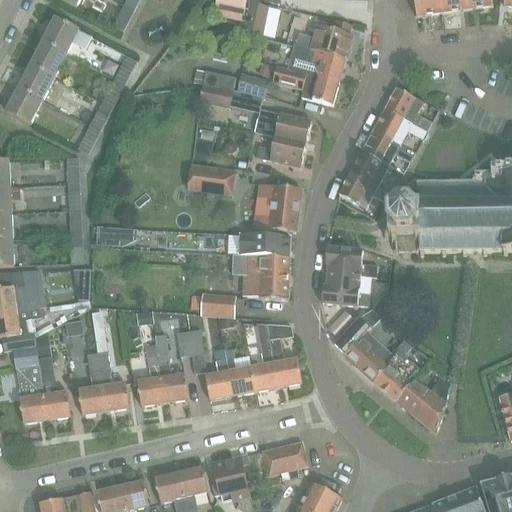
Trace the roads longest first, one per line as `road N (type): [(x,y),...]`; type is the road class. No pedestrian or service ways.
road 1 (residential): [(338,408),(309,325),(309,257),(330,176),(394,66)]
road 2 (residential): [(0,483),(338,408)]
road 3 (residential): [(387,457),(442,473),(511,462)]
road 4 (residential): [(511,50),(414,57),(394,66)]
